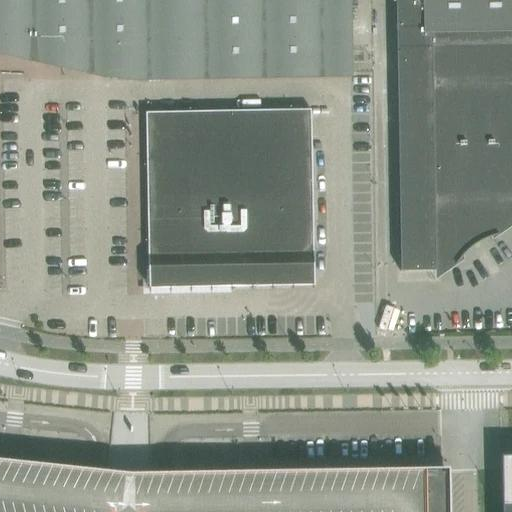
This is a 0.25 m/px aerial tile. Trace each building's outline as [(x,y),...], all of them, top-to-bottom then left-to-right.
[(0,0),(0,49),(58,62),(57,0),(0,0)] [(57,0),(58,62),(105,72),(119,74),(134,75),(144,75),(143,0),(57,0)] [(143,0),(144,75),(351,72),(349,0),(143,0)] [(511,0),(395,0),(396,23),(511,23),(511,0)] [(464,242),(464,227),(493,227),(492,221),(497,220),(502,218),(507,217),(511,215),(511,214),(511,23),(396,23),(401,271),(436,271),(436,261),(440,259),(444,257),(448,254),(452,251),(456,248),(459,245),(463,242),(464,242)] [(314,285),(311,109),(146,113),(147,202),(148,202),(149,236),(148,236),(148,275),(150,275),(150,288),(314,285)] [(511,511),(511,455),(501,456),(501,511),(511,511)] [(0,511),(106,511),(104,511),(106,494),(75,491),(53,489),(54,485),(55,471),(55,467),(71,469),(71,467),(0,459),(0,511)] [(445,511),(445,503),(333,472),(333,469),(187,472),(187,474),(203,473),(203,492),(203,495),(150,496),(150,511),(445,511)]
